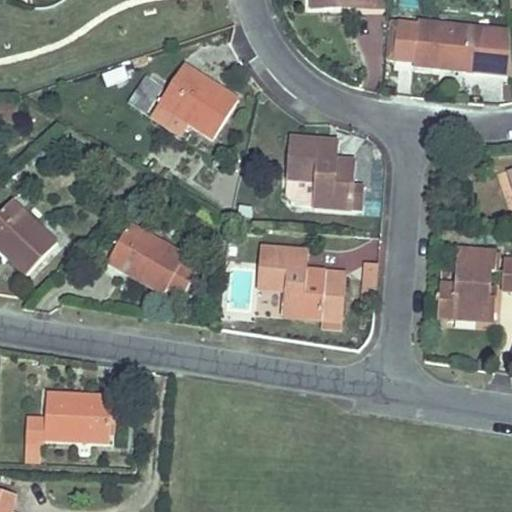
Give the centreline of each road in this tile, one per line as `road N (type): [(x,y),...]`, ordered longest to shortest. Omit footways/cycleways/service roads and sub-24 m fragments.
road 1 (residential): [(0,319),(399,392)]
road 2 (residential): [(399,392),(409,120)]
road 3 (residential): [(249,0),(259,36),(288,70),(342,105),(409,120)]
